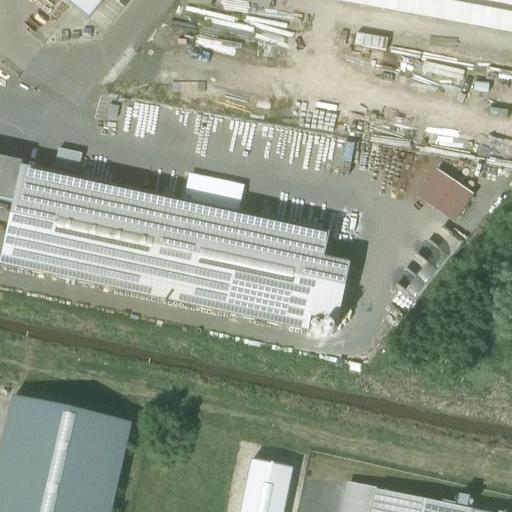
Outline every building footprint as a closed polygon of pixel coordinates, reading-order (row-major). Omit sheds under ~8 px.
[(62,0),(88,20),(103,0),(62,0)] [(511,0),(317,0),(317,4),(511,37),(511,0)] [(24,164),(0,159),(0,200),(15,204),(22,169),(24,164)] [(330,236),(22,169),(15,204),(1,267),(309,333),(312,320),(338,325),(351,267),(325,261),(330,236)] [(472,199),(433,172),(415,199),(452,227),(472,199)] [(110,511),(130,426),(17,401),(0,476),(0,511),(110,511)] [(463,511),(351,486),(346,511),(463,511)]
